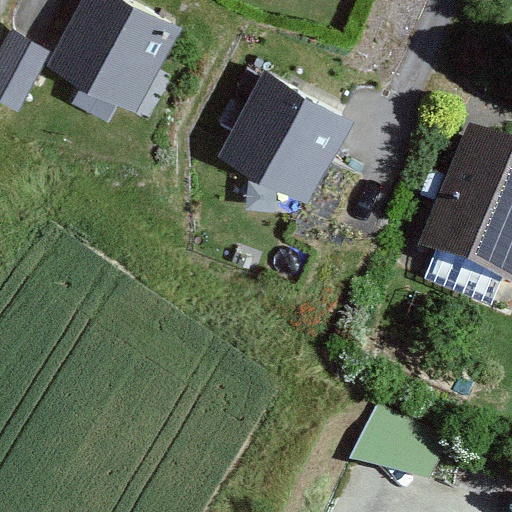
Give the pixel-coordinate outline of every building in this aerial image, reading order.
[(195,14),(169,0),(90,0),(63,51),(151,97),(195,14)] [(58,44),(13,20),(0,45),(0,82),(29,98),(58,44)] [(370,115),(266,59),(222,142),(325,197),(370,115)] [(511,140),(472,124),(425,240),(511,275),(511,140)] [(376,408),(352,465),(430,499),(454,442),(376,408)]
